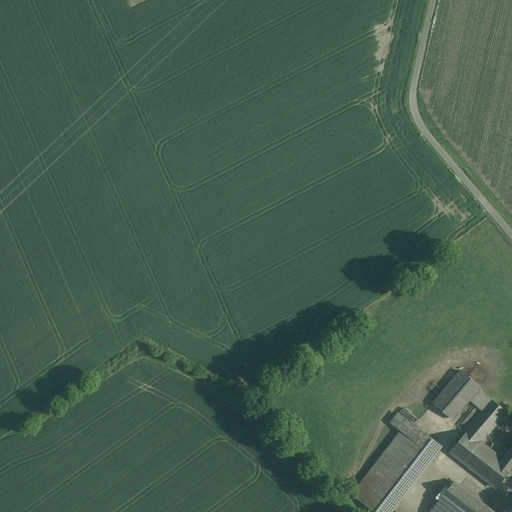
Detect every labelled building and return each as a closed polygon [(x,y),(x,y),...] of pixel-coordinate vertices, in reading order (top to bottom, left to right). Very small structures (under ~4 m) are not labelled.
[(482,388),(461,370),(432,402),(453,421),(482,388)] [(492,399),(481,390),(471,402),(482,411),(492,399)] [(511,468),(511,444),(503,457),(483,441),(507,411),(493,400),(451,452),(497,489),(511,468)] [(352,494),(375,511),(393,511),(443,446),(398,411),(388,424),(399,432),(352,494)] [(426,511),(491,511),(450,481),(426,511)]
